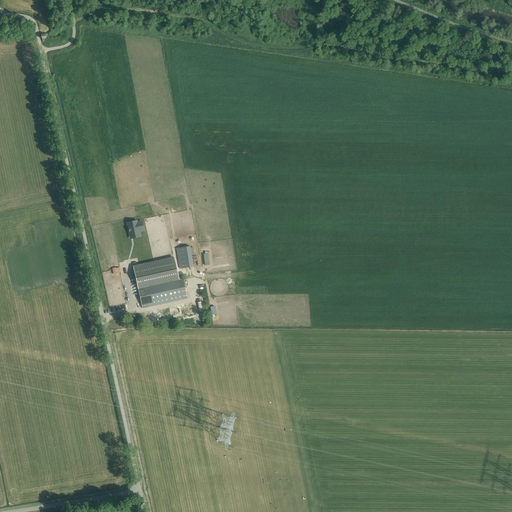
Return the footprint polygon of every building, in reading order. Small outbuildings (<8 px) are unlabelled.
[(137,221),(128,223),(131,236),(140,234),(140,232),(141,231),(140,225),(138,225),(137,221)] [(191,246),(177,248),(181,269),(194,267),(191,246)] [(133,266),(138,285),(143,308),(188,298),(183,275),(179,276),(174,257),(133,266)] [(205,300),(202,301),(169,308),(169,310),(167,311),(169,320),(171,319),(171,320),(204,312),(207,312),(205,300)] [(156,310),(152,311),(148,312),(150,322),(157,321),(155,316),(157,316),(156,310)]
